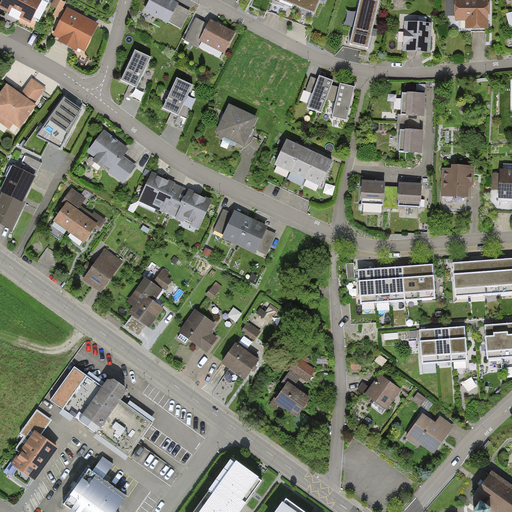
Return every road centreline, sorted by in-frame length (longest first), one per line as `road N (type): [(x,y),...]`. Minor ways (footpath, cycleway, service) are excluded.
road 1 (residential): [(511,238),(353,243),(170,156),(97,96)]
road 2 (residential): [(511,65),(377,75),(303,54),(203,0)]
road 3 (tertiary): [(227,422),(9,267)]
road 4 (residential): [(329,496),(341,384),(335,285)]
road 5 (residential): [(412,511),(511,406)]
road 6 (unknown): [(167,503),(57,421)]
road 7 (tertiary): [(329,496),(227,422)]
